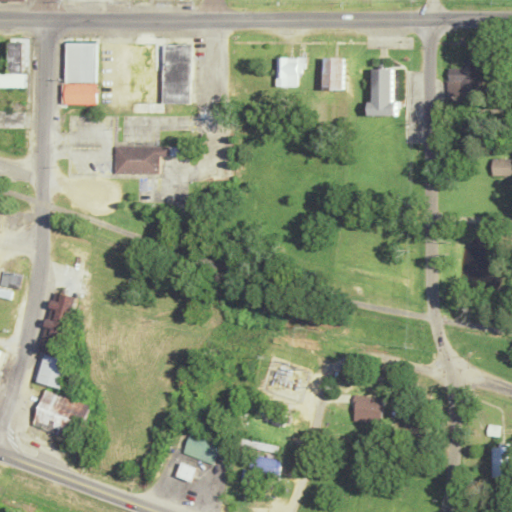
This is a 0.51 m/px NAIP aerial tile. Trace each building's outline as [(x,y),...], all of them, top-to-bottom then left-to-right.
[(0,87),(22,88),(23,41),(8,40),(8,72),(0,72),(0,87)] [(64,42),(96,42),(96,81),(64,81),(64,42)] [(133,42),(161,42),(161,104),(133,104),(133,42)] [(163,44),(162,103),(190,103),(191,44),(163,44)] [(278,56),(277,85),(299,86),(299,72),(303,72),(303,67),(306,67),(306,56),(278,56)] [(325,56),(345,56),(345,88),(325,88),(325,56)] [(483,59),(463,59),(463,69),(449,69),(449,97),(483,97),(483,59)] [(374,67),(392,67),(392,101),(396,102),(396,114),(369,114),(369,100),(373,100),(374,67)] [(96,103),(96,83),(64,82),(64,103),(96,103)] [(236,96),(283,99),(282,108),(236,105),(236,96)] [(0,126),(19,126),(19,111),(0,111),(0,126)] [(115,144),(115,171),(159,171),(159,154),(170,154),(170,144),(115,144)] [(511,160),(493,160),(493,176),(511,176),(511,160)] [(21,274),(2,270),(0,281),(0,284),(18,289),(21,274)] [(55,290),(75,296),(59,356),(45,352),(38,350),(55,290)] [(45,352),(59,356),(70,359),(61,388),(36,381),(45,352)] [(91,404),(45,388),(32,424),(78,440),(91,404)] [(385,410),(383,426),(343,421),(345,404),(385,410)] [(184,452),(192,432),(222,444),(214,463),(184,452)] [(279,452),(280,445),(241,438),(240,445),(279,452)] [(493,446),(493,477),(511,477),(511,442),(499,443),(499,446),(493,446)] [(283,460),(280,474),(275,473),(274,479),(268,478),(269,472),(251,469),(254,454),(283,460)] [(177,476),(183,462),(199,468),(194,482),(177,476)] [(242,479),(244,468),(255,470),(253,482),(242,479)]
